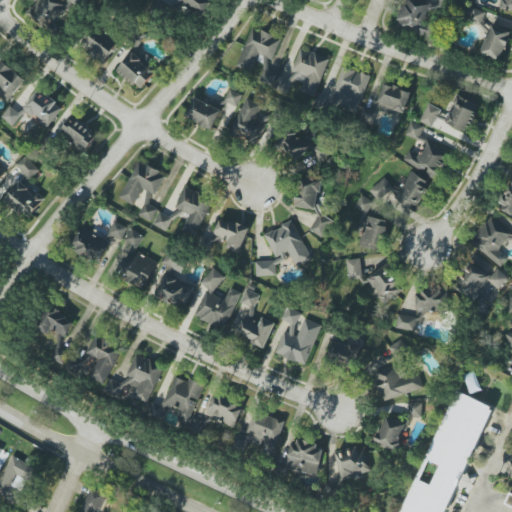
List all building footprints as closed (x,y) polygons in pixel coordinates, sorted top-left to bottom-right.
[(67,0),(65,4),(56,0),(35,0),(28,16),(49,27),(55,15),(62,19),(67,9),(81,15),(88,0),(67,0)] [(176,0),(175,2),(205,14),(211,0),(176,0)] [(398,27),(433,39),(437,39),(441,29),(429,24),(428,9),(461,6),(460,0),(439,0),(438,3),(432,4),(420,0),(403,0),(397,20),(398,27)] [(511,0),(503,0),(501,9),(511,11),(511,0)] [(486,12),(473,8),(468,21),(481,26),(486,12)] [(501,60),(511,31),(492,24),(482,53),(501,60)] [(281,37),(251,27),(238,67),(258,74),(256,80),(273,86),(277,73),(270,70),(281,37)] [(105,63),(118,42),(94,28),(81,48),(105,63)] [(329,58),(301,48),(292,71),(294,71),(291,81),(279,77),(275,89),(288,94),(292,81),(303,85),(300,92),(315,97),(329,58)] [(118,69),(141,90),(156,72),(133,52),(118,69)] [(0,95),(8,102),(26,81),(4,61),(0,65),(0,95)] [(376,113),(402,120),(410,91),(384,83),(376,113)] [(243,95),(230,88),(224,101),(237,107),(243,95)] [(11,106),(2,117),(13,126),(26,111),(47,128),(63,108),(40,89),(20,113),(11,106)] [(447,123),(468,132),(479,105),(459,96),(447,123)] [(186,118),(213,129),(222,109),(194,98),(186,118)] [(440,108),(428,104),(420,122),(432,127),(440,108)] [(99,134),(73,116),(60,134),(86,152),(99,134)] [(406,135),(419,140),(424,126),(411,121),(406,135)] [(311,149),(321,161),(332,152),(323,141),(313,150),(294,128),(278,142),(295,163),(311,149)] [(437,179),(450,153),(427,141),(420,156),(409,151),(403,162),(437,179)] [(16,165),(26,177),(37,168),(27,155),(16,165)] [(121,199),(135,205),(143,189),(156,195),(166,174),(138,161),(121,199)] [(432,184),(413,172),(395,199),(413,211),(432,184)] [(379,201),(394,189),(386,178),(370,190),(379,201)] [(303,198),(296,198),(296,207),(319,208),(320,180),(303,179),(303,198)] [(6,199),(30,218),(44,200),(21,181),(6,199)] [(511,181),(500,210),(511,215),(511,181)] [(182,230),(197,236),(213,199),(185,187),(176,208),(189,214),(182,230)] [(374,202),(362,195),(355,208),(367,215),(374,202)] [(152,222),(159,207),(146,201),(139,215),(152,222)] [(153,224),(166,231),(173,219),(160,212),(153,224)] [(324,238),(333,221),(320,213),(310,230),(324,238)] [(358,247),(383,252),(389,221),(365,215),(358,247)] [(240,253),(250,229),(221,217),(214,235),(228,242),(226,247),(240,253)] [(502,266),(508,258),(499,251),(508,238),(511,240),(511,232),(489,217),(471,244),(502,266)] [(128,227),(114,221),(108,235),(122,241),(128,227)] [(256,262),(256,269),(259,276),(276,275),(276,263),(287,258),(294,265),(301,264),(311,260),(294,221),(265,234),(276,260),(256,262)] [(71,245),(98,263),(110,243),(83,226),(71,245)] [(137,248),(143,235),(131,229),(125,242),(137,248)] [(188,261),(169,251),(162,263),(182,273),(188,261)] [(148,287),(157,260),(137,253),(135,258),(125,255),(118,277),(148,287)] [(508,278),(499,268),(494,273),(476,253),(469,258),(474,264),(455,282),(477,306),(508,278)] [(349,279),(363,278),(361,259),(347,260),(349,279)] [(404,292),(391,265),(369,275),(382,302),(404,292)] [(194,316),(224,330),(242,293),(231,288),(225,300),(214,295),(224,274),(211,268),(203,286),(208,288),(194,316)] [(157,298),(186,307),(193,287),(163,277),(157,298)] [(275,322),(262,317),(260,324),(251,320),(261,295),(246,289),(241,303),(248,306),(237,335),(266,347),(275,322)] [(449,291),(417,290),(416,314),(439,315),(439,311),(448,312),(449,291)] [(51,330),(67,338),(75,319),(46,306),(35,328),(49,334),(51,330)] [(322,325),(302,317),(303,313),(288,307),(284,320),(292,323),(288,333),(284,332),(276,354),(306,365),(322,325)] [(415,332),(418,317),(398,314),(396,328),(415,332)] [(87,353),(100,360),(91,377),(104,384),(123,349),(97,335),(87,353)] [(396,359),(409,354),(403,340),(390,346),(396,359)] [(327,361),(354,369),(360,349),(333,341),(327,361)] [(56,362),(65,362),(66,350),(56,350),(56,362)] [(146,407),(164,367),(136,354),(127,375),(128,375),(123,385),(112,380),(108,389),(146,407)] [(424,389),(419,371),(408,375),(405,364),(375,373),(383,401),(424,389)] [(493,407),(455,391),(427,460),(440,465),(431,485),(416,479),(402,511),(447,511),(459,483),(469,487),(473,477),(466,475),(493,407)] [(244,407),(215,395),(206,417),(235,429),(244,407)] [(422,417),(422,403),(409,402),(408,417),(422,417)] [(274,453),(285,423),(255,411),(244,441),(274,453)] [(396,450),(406,424),(386,416),(376,442),(396,450)] [(318,476),(323,450),(316,448),(317,444),(293,439),(287,469),(318,476)] [(371,473),(366,447),(336,453),(341,479),(371,473)] [(0,480),(0,496),(22,506),(39,468),(12,456),(0,480)] [(81,511),(98,511),(106,495),(90,489),(81,511)]
